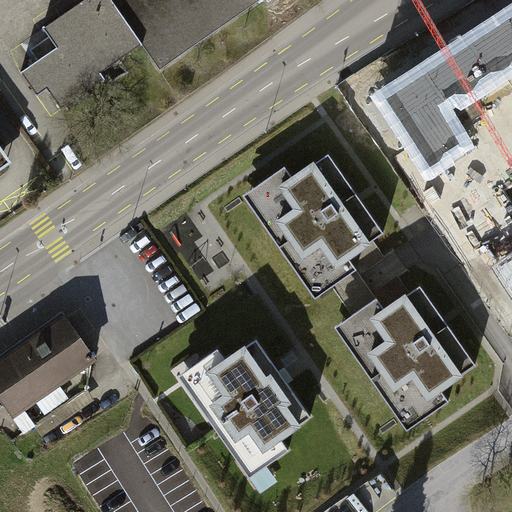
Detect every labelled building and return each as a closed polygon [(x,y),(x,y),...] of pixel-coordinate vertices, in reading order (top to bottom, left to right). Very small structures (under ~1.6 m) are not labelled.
[(84,0),(46,26),(57,42),(17,69),(45,110),(82,85),(85,89),(136,55),(148,72),(252,0),(84,0)] [(511,11),(464,44),(490,83),(511,68),(511,11)] [(490,83),(464,44),(380,99),(430,174),(470,148),(447,112),(490,83)] [(0,165),(14,156),(0,135),(0,165)] [(287,165),(239,200),(317,308),(357,279),(349,268),(390,239),(329,153),(296,177),(287,165)] [(511,289),(511,259),(498,269),(511,289)] [(379,300),(335,330),(411,438),(455,406),(448,397),(482,373),(422,289),(388,313),(379,300)] [(0,364),(0,394),(26,432),(87,389),(85,387),(88,385),(92,364),(90,361),(93,359),(65,319),(0,364)] [(219,352),(180,380),(253,482),(290,456),(284,448),(319,423),(259,338),(225,362),(219,352)]
